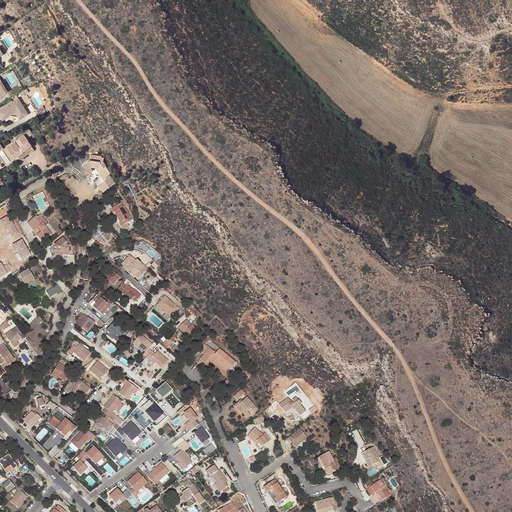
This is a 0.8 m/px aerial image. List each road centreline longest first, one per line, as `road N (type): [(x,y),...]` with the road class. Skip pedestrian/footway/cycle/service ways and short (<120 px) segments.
road 1 (track): [(511,462),(409,369),(310,244),(223,173),(78,0)]
road 2 (track): [(470,511),(409,369)]
